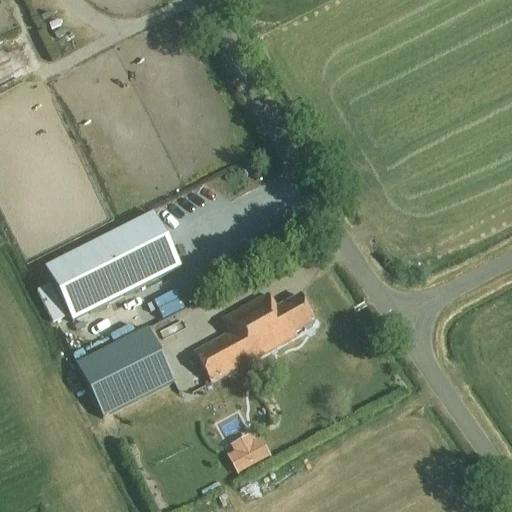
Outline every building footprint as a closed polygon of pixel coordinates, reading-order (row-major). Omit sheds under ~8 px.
[(32,30),(14,38),(19,50),(38,41),(32,30)] [(38,47),(23,52),(27,64),(42,59),(38,47)] [(150,217),(44,271),(71,324),(177,270),(150,217)] [(314,324),(299,298),(276,311),(268,297),(221,323),(228,336),(192,355),(210,388),(296,340),(293,336),(314,324)] [(147,331),(75,367),(102,421),(173,385),(147,331)] [(237,477),(270,460),(259,440),(226,458),(237,477)] [(424,482),(403,448),(392,455),(405,476),(391,484),(399,497),(424,482)] [(343,511),(335,496),(325,501),(330,511),(343,511)]
